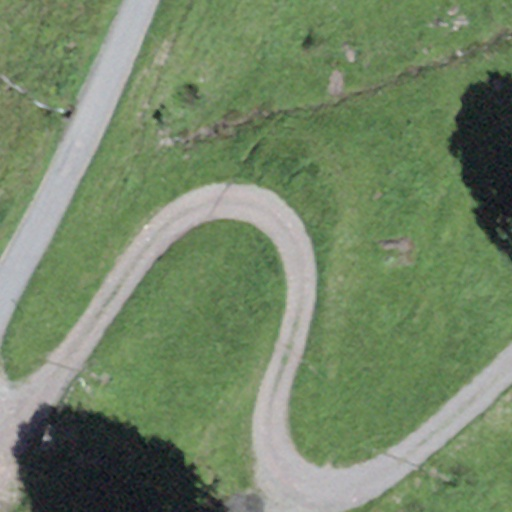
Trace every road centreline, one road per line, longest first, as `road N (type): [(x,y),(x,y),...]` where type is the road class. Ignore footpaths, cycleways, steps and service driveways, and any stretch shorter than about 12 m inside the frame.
road 1 (track): [(0,404),(54,371),(148,245),(200,203),(264,210),(303,269),(267,414),(286,471),(337,492),(511,382)]
road 2 (unclassified): [(137,0),(0,289)]
